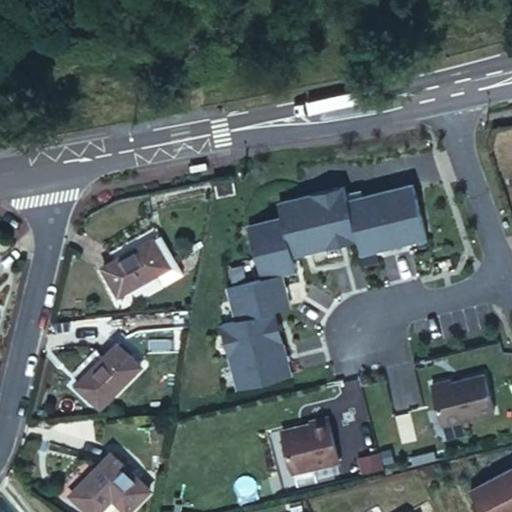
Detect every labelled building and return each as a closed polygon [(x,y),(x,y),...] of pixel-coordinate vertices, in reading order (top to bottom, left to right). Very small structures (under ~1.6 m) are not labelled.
[(413,183),(380,191),(393,244),(426,236),(413,183)] [(344,185),(311,194),(324,247),(357,238),(347,200),(344,185)] [(380,191),(347,200),(357,238),(360,253),(393,244),(380,191)] [(279,201),(283,216),(292,255),(324,247),(311,194),(279,201)] [(283,216),(250,224),(262,278),(281,273),(295,270),(292,255),(283,216)] [(155,239),(103,269),(121,297),(171,267),(155,239)] [(289,307),(281,273),(262,278),(229,286),(237,319),(274,310),(289,307)] [(230,356),(282,343),(274,310),(237,319),(222,323),(230,356)] [(143,365),(120,343),(80,385),(103,408),(143,365)] [(238,390),(291,376),(282,343),(230,356),(238,390)] [(451,378),(433,383),(443,425),(494,412),(485,373),(452,381),(451,378)] [(311,423),(282,431),(292,473),(338,462),(327,417),(311,421),(311,423)] [(89,511),(98,511),(112,497),(135,474),(112,451),(71,493),(89,511)] [(511,511),(511,468),(472,490),(483,511),(511,511)] [(149,487),(135,474),(112,497),(128,511),(149,487)]
